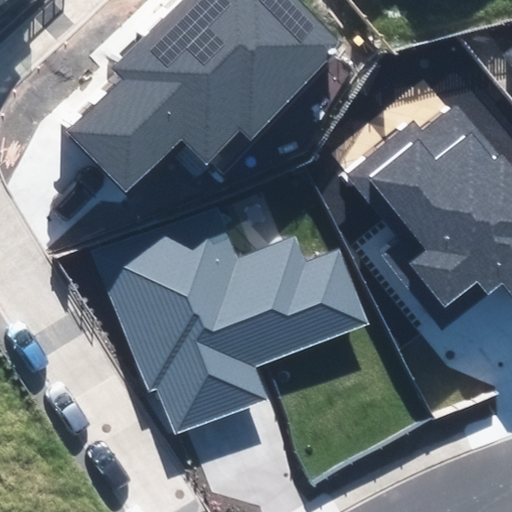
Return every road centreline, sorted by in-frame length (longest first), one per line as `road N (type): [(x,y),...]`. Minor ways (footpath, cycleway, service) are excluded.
road 1 (residential): [(107,511),(0,327)]
road 2 (residential): [(0,100),(100,0)]
